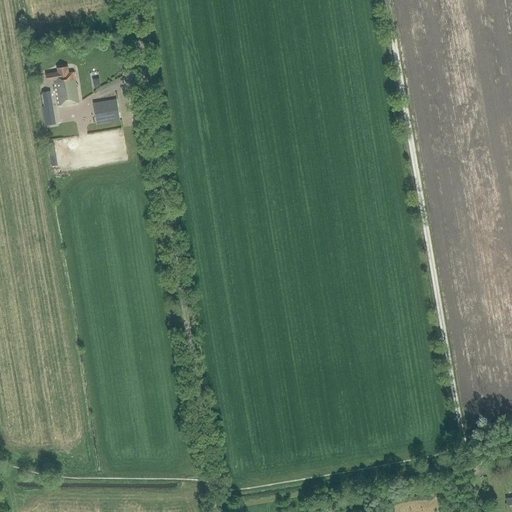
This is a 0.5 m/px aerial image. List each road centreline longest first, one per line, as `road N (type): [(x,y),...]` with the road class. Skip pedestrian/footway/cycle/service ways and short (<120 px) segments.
road 1 (unclassified): [(211,482),(128,0)]
road 2 (track): [(387,0),(463,439)]
